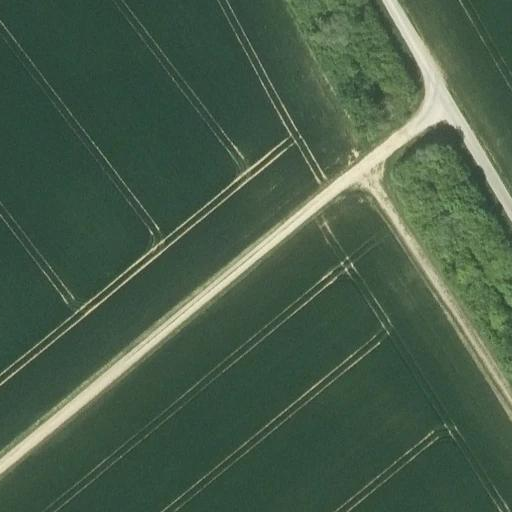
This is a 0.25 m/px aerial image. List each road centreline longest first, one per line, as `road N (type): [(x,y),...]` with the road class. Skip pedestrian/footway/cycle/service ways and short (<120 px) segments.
road 1 (track): [(0,468),(447,104)]
road 2 (track): [(362,170),(511,395)]
road 3 (track): [(388,0),(511,209)]
